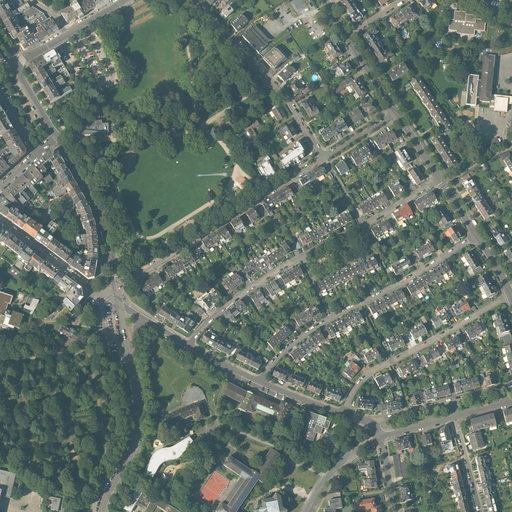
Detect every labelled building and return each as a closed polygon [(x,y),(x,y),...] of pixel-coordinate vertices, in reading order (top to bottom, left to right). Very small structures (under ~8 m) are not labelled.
[(92,0),(87,0),(78,5),(84,15),(90,12),(97,8),(92,0)] [(342,2),(347,10),(354,5),(352,2),(354,1),(353,0),(344,0),(345,0),(342,2)] [(431,7),(424,0),(418,0),(418,1),(420,3),(419,3),(422,7),(423,7),(426,10),(426,9),(427,10),(431,7)] [(511,0),(500,0),(499,5),(509,10),(508,11),(511,12),(511,0)] [(8,5),(11,11),(17,7),(14,1),(8,5)] [(11,11),(1,18),(4,24),(14,18),(30,8),(26,2),(23,4),(17,7),(11,11)] [(71,6),(72,7),(79,19),(79,18),(80,19),(82,18),(84,16),(84,15),(78,5),(77,2),(71,6)] [(7,5),(0,9),(0,16),(1,18),(11,11),(8,5),(7,5)] [(228,5),(221,12),(227,18),(234,11),(228,5)] [(354,5),(347,10),(351,17),(359,12),(354,5)] [(400,13),(406,22),(413,18),(414,19),(418,16),(413,9),(412,9),(410,6),(403,10),(402,10),(401,11),(400,12),(400,13)] [(30,8),(14,18),(20,29),(26,25),(33,21),(44,14),(32,7),(30,8)] [(67,23),(68,25),(76,20),(79,19),(72,7),(69,9),(69,8),(65,11),(64,10),(59,13),(65,24),(67,23)] [(363,18),(359,12),(351,17),(355,23),(363,18)] [(406,22),(400,13),(398,12),(397,13),(397,15),(390,19),(393,22),(392,23),(397,30),(401,27),(400,26),(406,22)] [(466,13),(454,12),(454,17),(454,20),(449,20),(448,31),(456,32),(456,34),(474,36),(475,31),(484,32),(485,20),(476,19),(476,16),(466,15),(466,13)] [(33,21),(36,26),(40,24),(45,21),(48,20),(47,19),(47,20),(44,15),(44,14),(33,21)] [(247,21),(241,15),(230,25),(237,31),(247,21)] [(14,18),(4,24),(8,30),(10,35),(20,29),(14,18)] [(48,20),(45,21),(47,24),(53,34),(58,31),(53,22),(52,21),(51,21),(49,18),(47,19),(48,20)] [(26,25),(27,28),(29,31),(35,27),(36,26),(33,21),(26,25)] [(53,34),(47,24),(45,25),(46,26),(42,28),(48,37),(51,35),(53,34)] [(241,37),(258,54),(265,47),(264,46),(270,40),(255,25),(252,28),(251,27),(241,37)] [(36,30),(35,27),(29,31),(32,36),(34,35),(38,33),(36,30)] [(366,35),(371,43),(379,38),(377,34),(382,31),(379,27),(366,35)] [(20,29),(10,35),(12,38),(14,40),(18,37),(29,31),(27,28),(22,31),(20,29)] [(38,33),(39,35),(35,37),(38,43),(43,39),(48,37),(42,28),(40,30),(39,29),(39,28),(36,30),(38,33)] [(29,31),(18,37),(20,40),(21,43),(32,36),(29,31)] [(32,36),(21,43),(23,47),(25,50),(35,44),(38,43),(35,37),(34,35),(32,36)] [(375,50),(383,45),(379,38),(371,43),(375,50)] [(337,48),(332,40),(324,45),(329,53),(337,48)] [(383,45),(375,50),(380,56),(388,51),(383,45)] [(511,52),(511,46),(508,48),(504,49),(499,50),(495,50),(481,49),(479,63),(483,63),(484,56),(492,57),(492,55),(498,55),(503,55),(509,53),(511,52)] [(342,56),(337,48),(329,53),(326,55),(328,57),(330,56),(333,60),(334,61),(336,59),(342,56)] [(50,63),(52,66),(54,69),(62,64),(60,60),(62,59),(56,49),(43,57),(48,65),(50,63)] [(277,49),(276,50),(274,49),(263,59),(274,71),(286,59),(277,49)] [(395,51),(391,53),(389,50),(388,51),(380,56),(384,63),(397,54),(395,51)] [(511,105),(511,107),(509,135),(511,135),(511,97),(490,95),(494,58),(492,57),(484,56),(483,63),(481,82),(478,82),(478,77),(469,76),(465,106),(475,107),(476,99),(479,99),(479,102),(495,103),(494,111),(506,112),(507,104),(511,105)] [(31,70),(33,73),(42,68),(48,65),(43,57),(28,66),(31,70)] [(347,63),(339,69),(344,77),(352,72),(347,63)] [(390,73),(396,82),(412,72),(406,63),(390,73)] [(62,64),(54,69),(56,72),(58,75),(66,70),(63,64),(62,64)] [(36,78),(37,80),(54,69),(52,66),(44,71),(42,68),(33,73),(35,77),(36,78)] [(278,76),(284,82),(296,71),(293,69),(292,70),(288,66),(278,76)] [(38,82),(40,86),(50,80),(48,77),(56,72),(54,69),(37,80),(38,82)] [(43,91),(44,92),(70,76),(68,73),(53,81),(53,82),(53,83),(52,84),(50,80),(40,86),(43,91)] [(348,87),(350,90),(360,84),(355,75),(345,82),(348,87)] [(44,93),(47,98),(57,92),(54,88),(56,88),(57,89),(72,80),(70,76),(44,92),(44,93)] [(445,133),(432,141),(452,171),(462,164),(459,158),(453,150),(447,141),(445,137),(456,130),(422,77),(412,83),(417,90),(426,103),(434,117),(443,129),(445,133)] [(296,96),(303,90),(296,82),(289,88),(296,96)] [(336,94),(348,87),(345,82),(333,89),(336,94)] [(358,96),(365,91),(360,84),(350,90),(355,98),(358,96)] [(50,102),(51,104),(77,88),(75,85),(62,92),(62,93),(62,94),(59,96),(57,92),(47,98),(48,99),(50,102)] [(370,98),(369,98),(365,91),(358,96),(362,103),(365,101),(367,105),(372,102),(370,98)] [(300,103),(305,111),(314,105),(309,97),(300,103)] [(367,105),(364,108),(368,115),(377,110),(372,102),(367,105)] [(7,117),(0,103),(0,138),(3,137),(15,130),(13,127),(7,117)] [(272,111),(270,113),(274,119),(276,117),(279,122),(286,118),(279,107),(278,104),(271,109),(272,111)] [(305,111),(310,118),(319,113),(314,105),(305,111)] [(350,117),(355,125),(364,118),(358,109),(352,113),(353,115),(350,117)] [(248,122),(253,129),(260,125),(255,118),(248,122)] [(81,122),(81,135),(89,135),(103,134),(110,134),(109,124),(102,125),(102,121),(81,122)] [(257,137),(253,129),(248,122),(231,133),(235,139),(248,131),(253,139),(257,137)] [(335,126),(339,133),(346,129),(342,122),(335,126)] [(284,134),(288,140),(290,139),(296,135),(290,125),(279,131),(281,136),(284,134)] [(335,126),(328,131),(333,137),(339,133),(335,126)] [(323,129),(319,132),(325,142),(333,137),(328,131),(328,130),(325,131),(323,129)] [(15,130),(3,137),(7,146),(19,138),(17,133),(15,130)] [(392,131),(384,136),(389,145),(397,140),(392,131)] [(389,145),(384,136),(375,142),(380,151),(389,145)] [(19,138),(7,146),(9,150),(0,155),(0,156),(3,160),(11,154),(23,146),(23,145),(19,138)] [(497,138),(475,146),(478,154),(499,146),(497,138)] [(297,148),(280,159),(284,166),(287,168),(304,156),(303,152),(307,150),(304,146),(304,143),(303,141),(299,142),(299,141),(294,143),(297,148)] [(13,157),(4,163),(11,170),(20,162),(28,155),(23,146),(11,154),(13,157)] [(365,146),(358,151),(364,162),(365,163),(372,156),(365,146)] [(394,153),(399,160),(407,154),(403,148),(394,153)] [(358,151),(351,156),(357,166),(364,162),(358,151)] [(50,161),(52,164),(61,159),(61,158),(58,153),(55,152),(52,152),(42,160),(46,164),(50,161)] [(275,152),(269,156),(273,163),(280,159),(275,152)] [(394,153),(389,156),(393,163),(399,160),(394,153)] [(407,154),(399,160),(404,167),(408,165),(410,163),(412,162),(407,154)] [(61,159),(52,164),(54,166),(51,168),(52,170),(55,169),(56,170),(65,165),(64,163),(61,159)] [(0,178),(1,179),(2,178),(5,175),(11,170),(4,163),(3,160),(0,163),(0,162),(0,178)] [(36,166),(34,168),(41,176),(44,173),(46,171),(43,167),(46,164),(42,160),(38,164),(36,166)] [(276,174),(268,161),(258,167),(266,180),(276,174)] [(349,170),(342,161),(335,166),(342,175),(349,170)] [(66,166),(65,165),(56,170),(59,176),(68,171),(66,166)] [(321,166),(313,171),(319,179),(327,174),(321,166)] [(30,171),(29,172),(38,183),(43,178),(41,176),(34,168),(30,171)] [(414,169),(409,173),(410,174),(413,178),(420,174),(416,168),(414,169)] [(71,175),(68,171),(59,176),(57,178),(58,179),(60,178),(61,180),(60,180),(59,180),(55,182),(57,185),(62,182),(72,176),(71,175)] [(313,171),(306,176),(311,184),(319,179),(313,171)] [(25,176),(23,177),(33,187),(38,183),(29,172),(25,176)] [(53,180),(49,174),(47,176),(44,173),(41,176),(43,178),(47,183),(53,180)] [(416,184),(417,185),(424,180),(420,174),(413,178),(416,184)] [(72,176),(62,182),(64,186),(62,186),(61,186),(52,192),(54,195),(75,182),(74,181),(72,176)] [(306,176),(298,181),(303,189),(311,184),(306,176)] [(18,182),(13,186),(27,202),(30,199),(22,191),(27,187),(35,195),(37,193),(33,187),(23,177),(18,182)] [(462,183),(466,191),(475,185),(470,178),(462,183)] [(407,191),(401,181),(396,184),(402,194),(407,191)] [(75,182),(54,195),(56,199),(66,193),(66,192),(65,191),(67,191),(69,194),(78,188),(75,183),(75,182)] [(402,194),(396,184),(391,187),(398,197),(402,194)] [(466,191),(470,197),(479,191),(475,185),(466,191)] [(11,187),(7,191),(14,199),(17,196),(18,197),(17,198),(23,205),(27,202),(13,186),(11,187)] [(289,187),(282,191),(287,199),(294,195),(289,187)] [(78,188),(69,194),(72,198),(71,199),(70,198),(64,201),(66,204),(82,194),(81,193),(78,188)] [(5,193),(1,196),(10,206),(12,204),(17,209),(20,206),(14,199),(7,191),(6,192),(5,193)] [(282,191),(275,195),(281,204),(287,199),(282,191)] [(483,199),(479,191),(470,197),(475,204),(483,199)] [(431,192),(426,195),(432,204),(437,201),(431,192)] [(382,196),(386,203),(390,201),(389,199),(385,193),(381,196),(382,196)] [(83,195),(82,194),(66,204),(63,206),(65,210),(74,204),(73,203),(74,202),(76,206),(85,200),(83,195)] [(281,204),(275,195),(268,199),(273,208),(281,204)] [(426,195),(422,198),(428,207),(432,204),(426,195)] [(0,197),(0,213),(6,218),(10,212),(7,209),(10,206),(1,196),(0,197)] [(382,205),(378,198),(374,201),(378,208),(382,205)] [(422,198),(418,201),(424,210),(428,207),(422,198)] [(273,208),(268,199),(261,204),(266,213),(273,208)] [(378,208),(374,201),(373,199),(369,201),(374,210),(378,208)] [(488,206),(483,199),(475,204),(474,204),(479,212),(488,206)] [(85,200),(76,206),(78,210),(77,211),(75,210),(72,212),(73,215),(89,207),(86,202),(85,200)] [(49,205),(45,201),(35,214),(39,218),(49,205)] [(374,210),(369,201),(365,203),(371,212),(374,210)] [(418,201),(413,204),(419,213),(424,210),(418,201)] [(371,212),(365,203),(361,205),(363,208),(359,210),(363,217),(371,212)] [(488,206),(479,212),(484,220),(489,217),(493,214),(488,206)] [(89,207),(73,215),(75,218),(78,216),(79,215),(80,214),(82,218),(92,214),(91,213),(90,208),(89,207)] [(399,211),(406,222),(413,218),(405,207),(399,211)] [(253,209),(245,214),(253,225),(261,220),(253,209)] [(10,212),(6,218),(11,222),(15,224),(21,216),(18,214),(19,212),(16,210),(15,212),(12,210),(10,212)] [(437,214),(441,220),(447,216),(443,210),(437,214)] [(406,222),(399,211),(392,215),(399,226),(406,222)] [(92,214),(82,218),(83,222),(81,222),(82,225),(94,221),(94,220),(92,214)] [(352,215),(347,217),(351,225),(356,223),(352,215)] [(23,230),(29,222),(27,221),(28,220),(27,219),(25,217),(23,218),(21,216),(15,224),(19,228),(23,230)] [(447,216),(441,220),(444,226),(451,222),(447,216)] [(37,217),(33,222),(40,227),(44,222),(37,217)] [(246,228),(240,217),(230,224),(236,234),(246,228)] [(347,217),(343,219),(347,228),(351,225),(347,217)] [(29,222),(23,230),(32,237),(34,239),(35,240),(42,231),(43,229),(42,228),(40,227),(33,222),(31,220),(29,222)] [(387,220),(383,222),(388,231),(393,229),(387,220)] [(86,230),(96,228),(95,222),(94,221),(82,225),(83,227),(85,227),(86,230)] [(339,221),(334,223),(339,231),(343,229),(339,221)] [(42,231),(35,240),(40,243),(41,244),(48,235),(55,225),(52,222),(45,232),(46,232),(46,233),(42,231)] [(383,222),(379,225),(384,234),(388,231),(383,222)] [(334,223),(330,225),(335,233),(339,231),(334,223)] [(499,237),(508,230),(506,227),(504,228),(502,224),(494,229),(499,237)] [(48,235),(41,244),(42,245),(47,249),(54,240),(50,237),(51,236),(52,237),(59,227),(55,225),(48,235)] [(330,225),(326,227),(331,235),(335,233),(330,225)] [(379,225),(374,228),(380,236),(384,234),(379,225)] [(448,230),(452,236),(458,231),(455,226),(448,230)] [(231,238),(225,227),(215,233),(221,243),(222,244),(231,238)] [(96,228),(86,230),(87,236),(85,236),(76,237),(77,241),(98,238),(97,237),(96,228)] [(323,228),(319,230),(323,239),(327,237),(323,228)] [(374,228),(370,230),(375,239),(380,236),(374,228)] [(319,230),(314,232),(319,241),(323,239),(319,230)] [(508,230),(499,237),(504,245),(511,240),(511,239),(509,235),(511,234),(508,230)] [(452,236),(455,242),(462,237),(458,231),(452,236)] [(6,232),(0,240),(0,243),(2,245),(3,243),(7,247),(14,238),(12,236),(6,232)] [(314,232),(311,234),(315,243),(319,241),(314,232)] [(221,243),(215,233),(209,237),(215,246),(221,243)] [(311,234),(306,236),(310,245),(315,243),(311,234)] [(306,236),(302,239),(303,242),(306,247),(310,245),(306,236)] [(215,246),(209,237),(200,243),(205,252),(215,246)] [(20,243),(14,238),(7,247),(20,256),(26,247),(20,243)] [(89,249),(98,249),(98,240),(98,238),(77,241),(78,245),(86,244),(88,244),(89,249)] [(54,240),(47,249),(53,253),(54,254),(60,245),(54,240)] [(429,241),(422,246),(427,253),(434,249),(429,241)] [(306,247),(303,242),(292,247),(294,252),(306,247)] [(60,245),(54,254),(60,258),(66,262),(72,254),(60,245)] [(285,245),(281,248),(286,255),(290,253),(285,245)] [(422,246),(414,251),(419,258),(427,253),(422,246)] [(28,249),(26,247),(20,256),(18,259),(28,266),(36,255),(35,254),(28,249)] [(281,248),(277,250),(281,258),(286,255),(281,248)] [(277,250),(273,253),(277,260),(281,258),(277,250)] [(80,254),(71,266),(75,269),(76,270),(79,265),(82,261),(84,259),(84,258),(82,256),(82,255),(82,251),(80,252),(80,254)] [(198,251),(193,255),(198,263),(203,259),(198,251)] [(464,256),(467,260),(474,255),(471,251),(464,256)] [(70,265),(71,266),(80,254),(77,252),(75,254),(75,255),(76,256),(75,256),(72,254),(66,262),(67,263),(70,265)] [(273,253),(268,255),(273,263),(277,260),(273,253)] [(38,256),(36,255),(28,266),(25,270),(29,273),(33,267),(37,270),(38,269),(40,270),(41,270),(46,262),(38,256)] [(193,255),(188,258),(193,266),(198,263),(193,255)] [(268,255),(264,258),(269,266),(273,263),(268,255)] [(467,260),(470,265),(477,260),(474,255),(467,260)] [(374,257),(370,259),(376,271),(380,269),(374,257)] [(188,258),(182,261),(187,269),(193,266),(188,258)] [(264,258),(260,260),(265,268),(269,266),(264,258)] [(403,271),(411,267),(406,258),(398,262),(403,271)] [(370,259),(365,261),(371,273),(376,271),(370,259)] [(260,260),(256,263),(260,271),(265,268),(260,260)] [(477,260),(470,265),(474,271),(481,266),(477,260)] [(98,262),(89,261),(88,261),(88,265),(86,265),(87,264),(83,263),(82,266),(84,267),(96,269),(97,267),(98,262)] [(182,261),(177,265),(182,273),(187,269),(182,261)] [(371,273),(365,261),(361,263),(367,275),(371,273)] [(51,265),(46,262),(41,270),(53,279),(59,272),(51,265)] [(396,275),(403,271),(398,262),(391,267),(396,275)] [(256,263),(251,266),(256,273),(260,271),(256,263)] [(361,263),(357,265),(363,277),(367,275),(361,263)] [(447,263),(443,265),(447,273),(451,270),(447,263)] [(79,265),(76,270),(89,280),(91,279),(95,278),(96,271),(96,269),(84,267),(84,268),(79,265)] [(177,265),(172,268),(177,276),(182,273),(177,265)] [(357,265),(353,267),(358,279),(363,277),(357,265)] [(443,265),(439,268),(443,275),(447,273),(443,265)] [(251,266),(247,268),(252,276),(256,273),(251,266)] [(299,266),(295,269),(299,277),(304,274),(299,266)] [(358,279),(353,267),(348,269),(354,281),(358,279)] [(172,268),(167,272),(172,279),(177,276),(172,268)] [(247,268),(243,271),(248,278),(252,276),(247,268)] [(439,268),(435,270),(440,277),(443,275),(439,268)] [(295,269),(290,272),(294,279),(299,277),(295,269)] [(348,269),(344,271),(350,283),(354,281),(348,269)] [(435,270),(431,272),(436,280),(440,277),(435,270)] [(344,271),(340,273),(346,285),(350,283),(344,271)] [(63,275),(59,272),(53,279),(54,280),(53,281),(58,285),(59,284),(60,284),(66,277),(63,275)] [(290,272),(285,274),(290,282),(294,279),(290,272)] [(431,272),(427,275),(432,282),(436,280),(431,272)] [(346,285),(340,273),(336,275),(341,287),(346,285)] [(285,274),(281,277),(285,285),(290,282),(285,274)] [(160,275),(154,279),(159,287),(165,284),(160,275)] [(239,288),(245,283),(239,275),(233,279),(239,288)] [(336,275),(331,277),(337,289),(341,287),(336,275)] [(427,275),(423,277),(428,285),(432,282),(427,275)] [(481,286),(489,281),(485,275),(477,280),(481,286)] [(83,293),(82,289),(66,277),(60,284),(58,286),(68,293),(68,296),(69,299),(67,301),(66,300),(63,303),(72,311),(73,310),(84,299),(83,293)] [(337,289),(331,277),(327,279),(333,291),(337,289)] [(423,277),(419,280),(424,287),(428,285),(423,277)] [(154,279),(148,283),(153,291),(159,287),(154,279)] [(233,292),(239,288),(233,279),(227,283),(233,292)] [(327,279),(323,281),(329,293),(333,291),(327,279)] [(419,280),(415,282),(420,289),(424,287),(419,280)] [(323,281),(318,283),(323,295),(329,293),(323,281)] [(481,286),(484,292),(493,287),(489,281),(481,286)] [(276,282),(271,285),(277,295),(282,292),(276,282)] [(415,282),(411,284),(416,292),(420,289),(415,282)] [(148,283),(142,286),(147,294),(153,291),(148,283)] [(411,284),(407,287),(412,294),(416,292),(411,284)] [(271,285),(267,288),(271,295),(273,298),(277,295),(271,285)] [(484,292),(488,297),(496,292),(493,287),(484,292)] [(401,300),(406,297),(401,290),(397,292),(401,300)] [(256,294),(261,302),(265,299),(260,291),(256,294)] [(8,304),(10,304),(12,297),(0,292),(0,325),(14,330),(15,327),(20,329),(25,315),(12,311),(10,316),(9,316),(10,311),(6,310),(8,304)] [(218,292),(211,297),(217,305),(224,300),(218,292)] [(397,302),(401,300),(397,292),(393,294),(397,302)] [(260,303),(261,302),(256,294),(251,297),(258,309),(262,307),(260,303)] [(393,304),(397,302),(393,294),(389,296),(393,304)] [(389,306),(393,304),(389,296),(385,298),(389,306)] [(211,297),(205,302),(211,310),(217,305),(211,297)] [(385,309),(389,306),(385,298),(381,301),(385,309)] [(31,303),(30,306),(35,309),(37,306),(39,300),(33,299),(31,303)] [(234,305),(239,311),(240,312),(247,307),(241,300),(234,305)] [(381,311),(385,309),(381,301),(377,303),(381,311)] [(467,302),(460,306),(464,312),(470,309),(467,302)] [(377,313),(381,311),(377,303),(373,305),(377,313)] [(33,315),(35,309),(30,306),(25,304),(22,311),(33,315)] [(228,310),(233,316),(239,311),(234,305),(228,310)] [(314,305),(309,308),(315,318),(320,314),(314,305)] [(373,315),(377,313),(373,305),(369,307),(373,315)] [(464,312),(460,306),(454,310),(457,316),(464,312)] [(159,314),(164,317),(169,310),(163,307),(159,314)] [(309,308),(304,312),(310,321),(315,318),(309,308)] [(65,318),(68,321),(76,314),(73,310),(72,311),(65,318)] [(164,317),(170,321),(174,313),(169,310),(164,317)] [(233,316),(228,310),(222,315),(227,321),(233,316)] [(506,310),(498,313),(500,320),(509,317),(506,310)] [(197,317),(189,312),(184,319),(181,318),(177,325),(188,332),(197,317)] [(304,312),(299,315),(305,324),(310,321),(304,312)] [(445,312),(438,316),(443,324),(450,320),(445,312)] [(170,321),(177,325),(181,318),(174,313),(170,321)] [(299,315),(294,318),(300,328),(305,324),(299,315)] [(438,316),(431,320),(436,328),(443,324),(438,316)] [(509,317),(500,320),(502,325),(511,323),(509,317)] [(502,325),(500,320),(497,321),(503,340),(507,339),(506,338),(504,332),(502,325)] [(482,322),(478,324),(483,332),(487,330),(482,322)] [(511,326),(511,323),(502,325),(504,332),(511,329),(511,326)] [(65,327),(59,324),(54,329),(55,330),(62,333),(62,334),(66,336),(66,337),(69,338),(72,339),(77,341),(77,340),(84,344),(87,338),(80,334),(75,331),(76,331),(73,329),(70,328),(70,329),(66,326),(65,327)] [(284,324),(279,329),(287,337),(292,333),(284,324)] [(483,332),(478,324),(472,328),(476,336),(483,332)] [(421,337),(428,333),(424,326),(417,330),(421,337)] [(476,336),(472,328),(465,331),(466,332),(470,340),(476,336)] [(279,329),(275,333),(282,341),(287,337),(279,329)] [(415,340),(421,337),(417,330),(410,333),(415,340)] [(206,332),(200,341),(205,344),(211,334),(206,332)] [(470,340),(466,332),(461,335),(466,343),(470,340)] [(275,333),(270,337),(278,346),(282,341),(275,333)] [(321,333),(317,335),(322,342),(326,339),(321,333)] [(205,344),(211,347),(216,337),(211,334),(205,344)] [(317,335),(313,338),(318,345),(322,342),(317,335)] [(450,340),(454,348),(461,345),(456,336),(450,340)] [(221,339),(216,337),(211,347),(216,349),(221,339)] [(270,337),(265,341),(273,350),(278,346),(270,337)] [(395,340),(399,348),(406,345),(402,337),(395,340)] [(313,338),(309,341),(314,347),(318,345),(313,338)] [(226,342),(221,339),(216,349),(221,352),(226,342)] [(388,343),(391,351),(399,348),(395,340),(388,343)] [(450,340),(444,343),(448,352),(454,348),(450,340)] [(309,341),(305,343),(310,350),(314,347),(309,341)] [(232,345),(226,342),(221,352),(227,355),(229,352),(232,345)] [(305,343),(302,346),(306,353),(310,350),(305,343)] [(302,346),(298,349),(302,355),(306,353),(302,346)] [(430,352),(434,360),(441,356),(437,348),(430,352)] [(241,349),(237,357),(242,360),(246,352),(241,349)] [(298,349),(294,351),(299,358),(302,355),(298,349)] [(376,349),(370,352),(374,360),(380,357),(376,349)] [(294,351),(290,354),(295,361),(299,358),(294,351)] [(246,352),(242,360),(248,363),(252,354),(246,352)] [(370,352),(364,355),(368,363),(374,360),(370,352)] [(430,352),(423,356),(428,363),(434,360),(430,352)] [(252,354),(248,363),(253,365),(257,357),(252,354)] [(356,355),(351,361),(350,362),(348,361),(345,365),(348,367),(356,374),(360,369),(356,366),(360,360),(356,355)] [(428,363),(423,356),(413,362),(416,368),(421,365),(422,366),(428,363)] [(257,357),(253,365),(259,368),(263,360),(262,360),(257,357)] [(406,364),(410,373),(417,369),(416,368),(413,362),(412,360),(406,364)] [(410,373),(406,364),(399,368),(402,372),(404,376),(410,373)] [(271,376),(278,378),(281,370),(275,367),(271,376)] [(341,375),(345,378),(348,375),(352,379),(356,374),(348,367),(344,372),(341,375)] [(287,372),(281,370),(278,378),(284,381),(287,372)] [(388,372),(382,376),(386,384),(392,381),(388,372)] [(289,383),(295,385),(298,377),(292,374),(289,383)] [(382,376),(376,379),(380,387),(386,384),(382,376)] [(494,376),(486,378),(488,387),(496,385),(494,376)] [(295,385),(302,388),(305,379),(298,377),(295,385)] [(472,379),(474,388),(480,387),(477,378),(472,379)] [(466,381),(468,390),(474,388),(472,379),(466,381)] [(460,382),(463,391),(468,390),(466,381),(460,382)] [(310,382),(307,390),(313,392),(316,385),(310,382)] [(460,382),(454,384),(457,393),(463,391),(460,382)] [(244,412),(247,404),(276,417),(280,406),(251,394),(246,391),(229,383),(223,395),(241,403),(238,409),(244,412)] [(316,385),(313,392),(319,395),(322,387),(316,385)] [(448,386),(442,387),(445,396),(451,394),(448,386)] [(442,387),(436,389),(439,398),(445,396),(442,387)] [(328,388),(325,397),(332,399),(335,390),(328,388)] [(436,389),(430,391),(433,399),(439,398),(436,389)] [(335,390),(332,399),(339,402),(342,393),(335,390)] [(430,391),(425,392),(427,401),(433,399),(430,391)] [(419,396),(410,398),(412,407),(421,405),(419,396)] [(357,408),(365,409),(366,399),(359,399),(357,408)] [(365,409),(372,410),(373,400),(366,399),(365,409)] [(166,426),(195,414),(198,421),(207,418),(206,415),(203,405),(201,401),(184,407),(162,417),(166,426)] [(280,406),(276,417),(275,418),(284,422),(292,405),(283,401),(280,406)] [(375,402),(376,410),(385,410),(385,401),(375,402)] [(397,412),(404,410),(402,401),(395,402),(397,412)] [(390,413),(397,412),(395,402),(388,404),(390,413)] [(511,408),(503,411),(506,423),(511,421),(511,408)] [(313,413),(308,411),(306,417),(302,416),(300,423),(307,426),(301,443),(302,443),(302,445),(310,448),(312,440),(314,441),(315,436),(316,433),(320,435),(323,427),(327,429),(330,422),(325,420),(326,418),(313,413)] [(482,417),(470,420),(473,432),(497,425),(494,414),(482,417)] [(449,426),(442,428),(442,431),(440,431),(439,432),(441,443),(452,440),(449,426)] [(481,432),(469,435),(471,443),(472,451),(485,448),(481,432)] [(430,434),(421,437),(423,446),(432,444),(431,436),(430,434)] [(152,457),(144,473),(153,478),(156,471),(158,468),(162,464),(163,463),(165,462),(170,460),(174,460),(178,459),(179,458),(183,455),(186,451),(192,444),(191,443),(193,441),(189,437),(174,446),(170,448),(165,448),(160,450),(155,452),(152,457)] [(412,437),(403,439),(405,449),(414,447),(412,438),(412,437)] [(403,439),(394,441),(395,442),(397,451),(405,449),(403,439)] [(236,511),(258,480),(262,483),(281,455),(271,449),(256,472),(252,469),(251,470),(230,456),(233,452),(227,448),(219,459),(225,463),(223,466),(240,477),(223,503),(221,502),(215,511),(216,511),(215,511),(236,511)] [(399,455),(393,456),(396,479),(402,478),(399,455)] [(371,476),(375,476),(374,461),(365,461),(365,463),(357,464),(358,469),(366,469),(367,477),(371,476)] [(459,471),(458,464),(450,466),(451,473),(459,471)] [(0,511),(0,503),(2,497),(11,499),(15,483),(17,475),(0,470),(0,511)] [(461,477),(459,471),(451,473),(453,479),(461,477)] [(375,476),(371,476),(371,480),(363,480),(364,489),(376,488),(375,476)] [(462,484),(461,477),(453,479),(454,486),(462,484)] [(345,478),(340,484),(344,487),(349,481),(345,478)] [(408,483),(399,485),(401,493),(409,491),(408,483)] [(464,490),(462,484),(454,486),(456,492),(464,490)] [(136,505),(144,491),(145,491),(138,487),(131,498),(133,499),(128,508),(126,506),(124,510),(127,511),(131,511),(133,510),(134,508),(136,505)] [(179,511),(154,497),(152,496),(153,494),(148,490),(147,493),(144,491),(136,505),(138,507),(144,510),(145,511),(144,511),(179,511)] [(465,497),(464,490),(456,492),(457,499),(465,497)] [(409,491),(401,493),(402,501),(411,499),(409,491)] [(272,499),(261,501),(262,509),(260,509),(257,511),(258,511),(286,511),(282,509),(281,498),(276,495),(272,499)] [(61,499),(49,497),(47,502),(52,503),(51,510),(58,511),(61,499)] [(467,503),(465,497),(457,499),(459,505),(467,503)] [(330,508),(324,509),(324,511),(335,511),(335,509),(341,509),(339,499),(328,501),(330,508)] [(374,499),(356,502),(357,511),(371,509),(371,511),(380,511),(380,507),(375,508),(374,503),(374,499)] [(468,510),(467,503),(459,505),(460,511),(468,510)]
